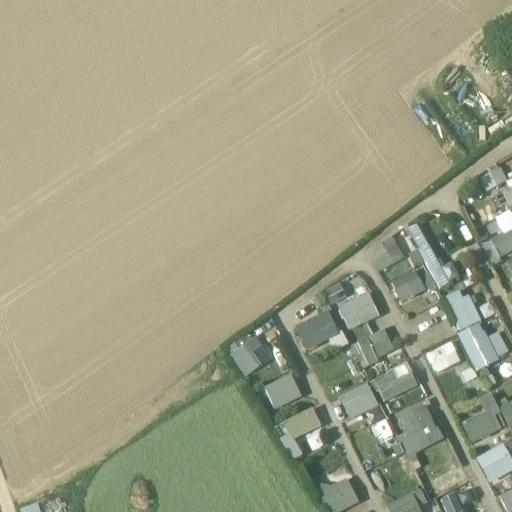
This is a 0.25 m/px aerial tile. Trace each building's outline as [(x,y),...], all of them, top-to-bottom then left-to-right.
[(497,173),(476,184),(484,198),(504,186),(497,173)] [(500,238),(487,245),(499,262),(511,254),(511,262),(504,268),(511,281),(511,280),(511,191),(496,200),(505,216),(492,223),(500,238)] [(413,230),(405,235),(416,255),(406,261),(412,273),(423,268),(437,294),(446,288),(413,230)] [(370,257),(368,264),(376,278),(401,264),(390,243),(370,257)] [(412,277),(389,289),(398,309),(423,296),(412,277)] [(336,289),(321,299),(330,311),(345,301),(336,289)] [(365,299),(336,312),(346,336),(376,322),(365,299)] [(457,300),(444,306),(450,317),(448,318),(457,337),(478,327),(465,302),(459,305),(457,300)] [(324,316),(292,333),(305,357),(336,340),(324,316)] [(476,330),(455,340),(475,377),(496,366),(476,330)] [(381,335),(348,352),(360,375),(376,368),(374,364),(391,356),(381,335)] [(231,348),(224,353),(229,360),(227,362),(243,382),(258,371),(249,359),(259,351),(248,336),(236,345),(241,351),(236,355),(231,348)] [(449,348),(424,360),(434,379),(458,367),(449,348)] [(404,368),(367,389),(372,399),(375,397),(382,408),(414,392),(404,368)] [(288,380),(262,393),(272,416),(299,402),(288,380)] [(363,390),(336,404),(347,427),(363,418),(370,431),(348,442),(357,460),(383,446),(374,428),(383,423),(377,410),(375,411),(363,390)] [(482,418),(458,430),(469,449),(498,435),(491,422),(497,419),(488,400),(476,406),(482,418)] [(511,405),(497,414),(510,441),(511,439),(511,405)] [(403,438),(393,443),(404,464),(441,445),(435,433),(433,434),(422,411),(396,424),(403,438)] [(286,440),(276,445),(289,467),(300,461),(292,445),(318,432),(310,414),(280,429),(286,440)] [(500,449),(474,464),(486,487),(511,472),(511,449),(510,447),(501,451),(500,449)] [(397,461),(373,474),(384,497),(414,482),(406,466),(400,469),(397,461)] [(313,484),(306,487),(319,511),(349,511),(357,508),(344,485),(328,493),(316,490),(313,484)] [(511,511),(511,493),(497,501),(502,511),(511,511)] [(418,496),(385,511),(417,511),(424,509),(418,496)] [(442,511),(459,511),(452,496),(438,503),(442,511)]
